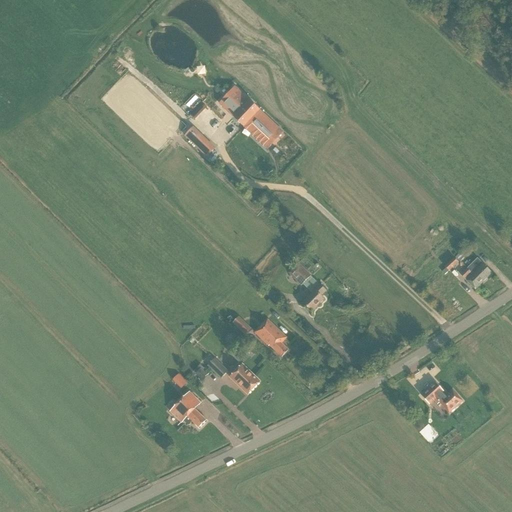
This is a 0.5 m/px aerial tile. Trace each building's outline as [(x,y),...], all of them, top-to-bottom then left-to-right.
[(258,140),(268,149),(283,133),(260,111),(250,102),(235,88),(220,104),(229,113),(231,111),(235,116),(234,117),(235,118),(244,127),(245,127),(258,140)] [(190,115),(193,118),(206,105),(202,102),(190,115)] [(230,142),(237,134),(233,131),(226,139),(230,142)] [(188,139),(212,160),(211,162),(218,168),(223,163),(216,157),(217,155),(210,149),(211,148),(193,133),(188,139)] [(256,164),(268,175),(275,168),(263,157),(256,164)] [(445,267),(446,268),(442,271),(445,274),(458,263),(454,259),(445,267)] [(492,273),(481,262),(471,272),(482,283),(492,273)] [(311,277),(312,276),(299,263),(288,273),(301,286),(303,284),(312,292),(314,290),(315,292),(303,303),(312,312),(325,300),(322,296),(327,291),(320,284),(319,285),(311,277)] [(482,283),(471,272),(468,269),(462,276),(476,290),(482,283)] [(265,292),(272,300),(276,296),(268,289),(265,292)] [(276,299),(284,307),(288,302),(280,295),(276,299)] [(233,323),(246,336),(252,330),(239,317),(233,323)] [(286,338),(268,320),(256,332),(270,346),(282,358),(289,351),(281,343),(286,338)] [(233,333),(226,340),(235,348),(242,341),(233,333)] [(215,359),(208,366),(221,379),(228,372),(215,359)] [(238,362),(230,371),(233,374),(229,378),(247,395),(251,391),(260,382),(243,366),(242,366),(238,362)] [(201,369),(200,370),(198,368),(194,372),(196,374),(195,374),(203,382),(209,376),(201,369)] [(453,391),(446,397),(443,393),(444,392),(436,383),(422,396),(430,405),(434,401),(438,405),(440,403),(450,414),(463,402),(453,391)] [(195,410),(201,404),(190,393),(170,412),(182,423),(183,422),(188,426),(192,422),(199,428),(206,421),(195,410)]
